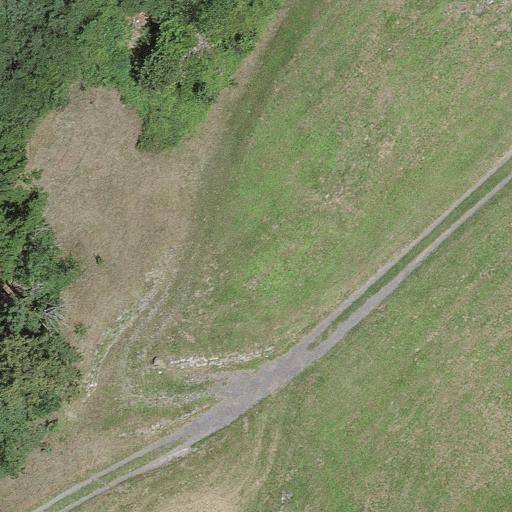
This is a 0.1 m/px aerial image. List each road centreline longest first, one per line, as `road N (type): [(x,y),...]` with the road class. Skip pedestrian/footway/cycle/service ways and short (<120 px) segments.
road 1 (track): [(62,511),(321,339),(511,164)]
road 2 (track): [(307,0),(255,82),(172,301),(127,374),(135,388),(160,393),(255,386)]
